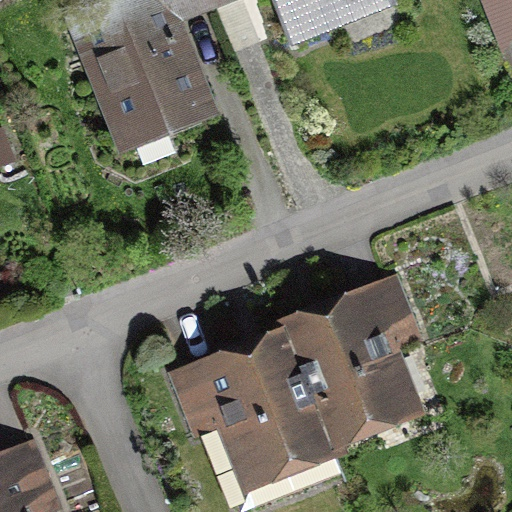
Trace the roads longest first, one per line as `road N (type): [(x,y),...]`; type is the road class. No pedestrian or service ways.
road 1 (residential): [(511,162),(69,334)]
road 2 (residential): [(144,511),(69,334)]
